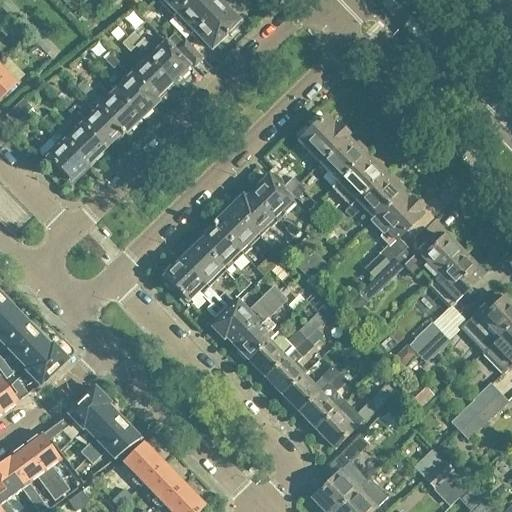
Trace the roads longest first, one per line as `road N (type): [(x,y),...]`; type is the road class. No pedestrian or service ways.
road 1 (residential): [(110,277),(353,40)]
road 2 (residential): [(309,0),(69,231)]
road 3 (residential): [(257,511),(281,485),(278,448),(110,277)]
road 4 (residential): [(511,201),(353,40)]
road 5 (residential): [(257,511),(106,351)]
road 6 (residential): [(0,439),(106,351)]
